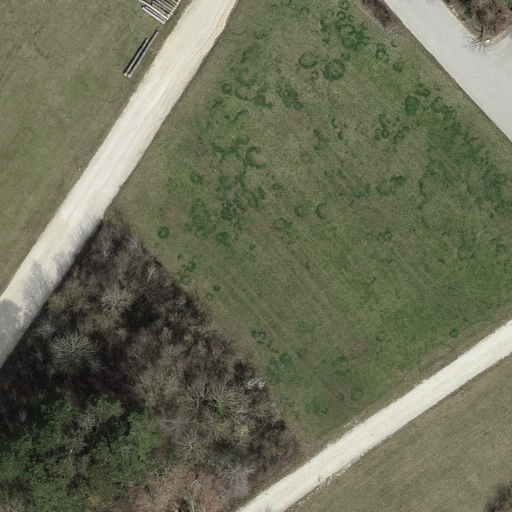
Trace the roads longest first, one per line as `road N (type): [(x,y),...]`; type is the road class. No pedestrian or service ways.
road 1 (track): [(214,0),(0,323)]
road 2 (track): [(264,511),(511,334)]
